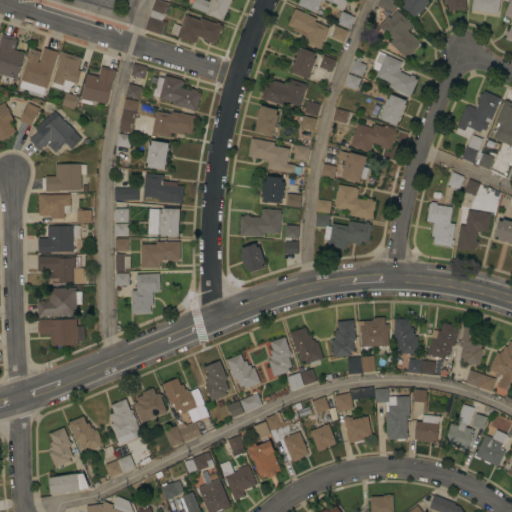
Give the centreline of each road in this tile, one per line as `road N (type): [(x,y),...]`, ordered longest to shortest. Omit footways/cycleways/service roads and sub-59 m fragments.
road 1 (residential): [(12,174),(26,511)]
road 2 (residential): [(213,316),(207,257),(216,156),(268,0)]
road 3 (tertiary): [(511,300),(429,281),(356,277),(213,316)]
road 4 (residential): [(511,69),(461,45),(410,180),(394,278)]
road 5 (residential): [(503,511),(434,473),(379,467),(292,492),(267,511)]
road 6 (residential): [(237,79),(0,5)]
road 7 (tertiary): [(213,316),(0,403)]
